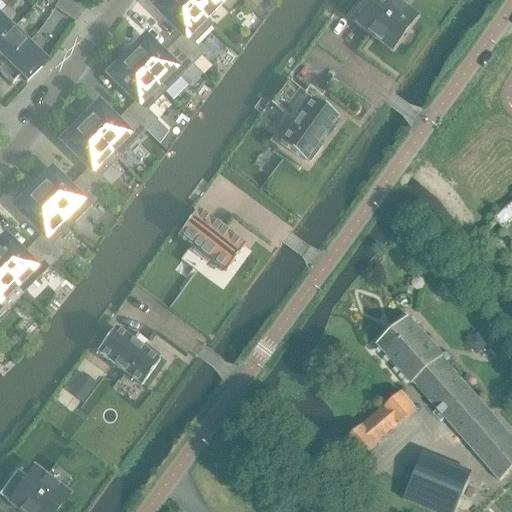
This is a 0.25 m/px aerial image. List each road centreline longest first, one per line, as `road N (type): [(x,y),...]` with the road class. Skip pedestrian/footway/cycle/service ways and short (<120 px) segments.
road 1 (residential): [(147,511),(511,5)]
road 2 (residential): [(0,159),(22,142),(123,0)]
